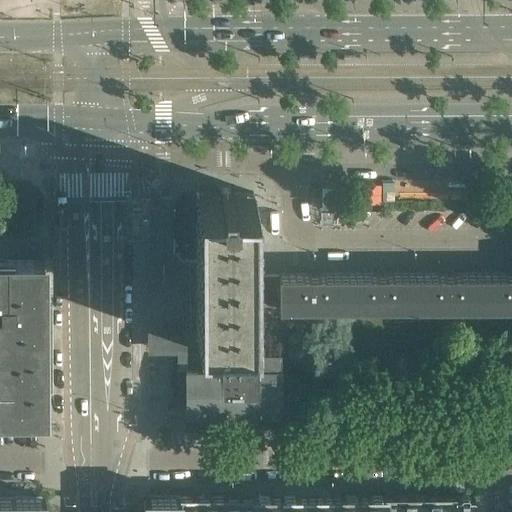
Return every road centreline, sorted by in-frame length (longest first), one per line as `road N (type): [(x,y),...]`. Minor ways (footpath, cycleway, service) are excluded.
road 1 (residential): [(96,464),(500,459)]
road 2 (residential): [(162,158),(274,164),(287,180),(298,230),(315,239),(511,234)]
road 3 (secondary): [(76,120),(70,152),(81,431),(96,464)]
road 4 (secondary): [(107,121),(419,125)]
road 5 (secondary): [(511,33),(201,32)]
road 6 (secondary): [(96,464),(111,427),(107,186)]
